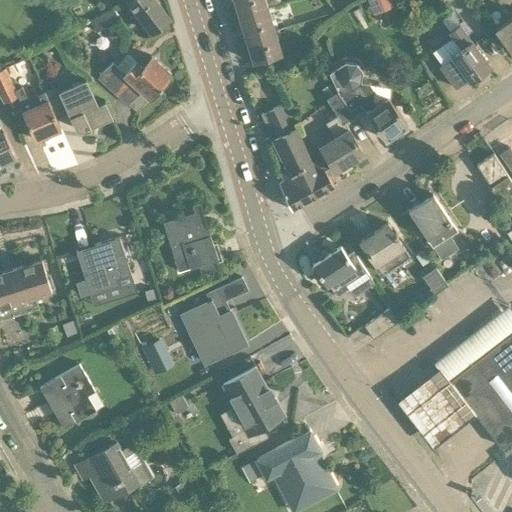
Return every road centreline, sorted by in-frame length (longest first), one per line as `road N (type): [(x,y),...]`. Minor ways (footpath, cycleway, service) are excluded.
road 1 (tertiary): [(448,511),(323,350),(269,261)]
road 2 (residential): [(269,261),(511,90)]
road 3 (residential): [(0,204),(128,162),(215,95)]
road 4 (tertiary): [(269,261),(215,95)]
